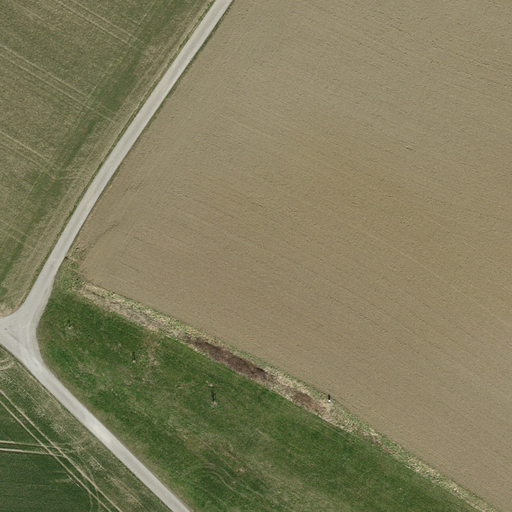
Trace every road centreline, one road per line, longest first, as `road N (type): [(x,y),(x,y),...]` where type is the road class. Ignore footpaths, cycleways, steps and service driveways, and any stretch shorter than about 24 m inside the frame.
road 1 (track): [(224,0),(107,171),(10,344)]
road 2 (unclassified): [(0,338),(180,511)]
